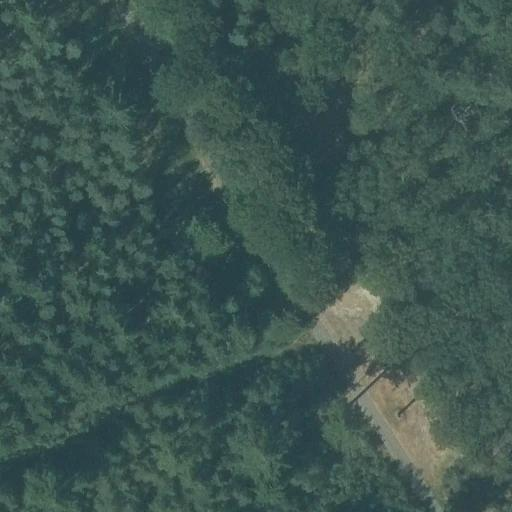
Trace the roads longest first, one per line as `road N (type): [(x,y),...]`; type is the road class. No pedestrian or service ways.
road 1 (unclassified): [(118,0),(181,117),(433,511)]
road 2 (track): [(0,466),(234,377),(316,332)]
